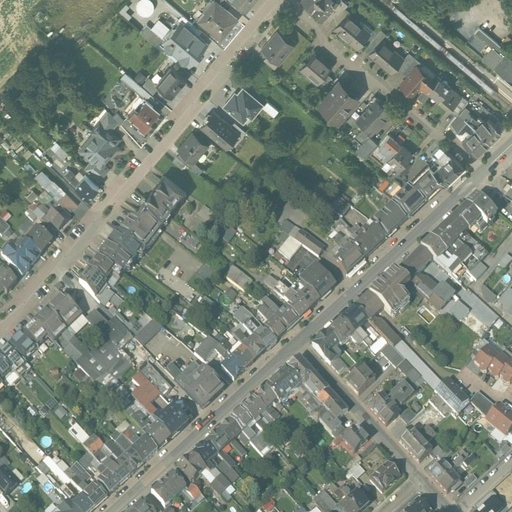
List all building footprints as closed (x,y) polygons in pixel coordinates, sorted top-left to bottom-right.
[(136,0),(134,10),(147,13),(150,0),(136,0)] [(230,0),(244,11),(253,0),(230,0)] [(302,0),(313,8),(319,0),(302,0)] [(319,0),(313,8),(311,10),(323,20),(330,12),(337,4),(334,1),(333,0),(319,0)] [(341,0),(340,0),(337,4),(330,12),(336,17),(345,7),(347,5),(341,0)] [(235,21),(214,3),(198,22),(219,40),(235,21)] [(345,7),(336,17),(341,21),(347,14),(348,14),(350,12),(345,7)] [(348,14),(347,14),(341,21),(334,29),(357,48),(368,35),(357,25),(358,23),(348,14)] [(191,25),(181,16),(176,22),(181,27),(182,26),(186,30),(187,30),(191,25)] [(165,47),(164,47),(169,51),(169,52),(188,68),(199,55),(196,53),(204,44),(187,30),(186,30),(182,26),(181,27),(165,47)] [(511,55),(510,54),(479,28),(475,33),(498,53),(489,64),(511,84),(511,55)] [(381,30),(372,40),(376,44),(380,40),(386,34),(381,30)] [(277,31),(261,50),(267,56),(277,64),(278,63),(275,61),(290,44),(293,46),(294,45),(277,31)] [(161,40),(153,32),(147,40),(166,55),(169,52),(169,51),(164,47),(165,47),(159,42),(161,40)] [(511,47),(511,41),(507,37),(500,45),(508,52),(511,47)] [(372,40),(364,50),(368,54),(374,47),(375,46),(376,44),(372,40)] [(380,40),(376,44),(375,46),(374,47),(368,54),(391,74),(396,68),(404,58),(392,48),(390,49),(380,40)] [(332,68),(313,52),(304,62),(305,63),(300,70),(302,68),(307,73),(308,72),(319,81),(320,82),(327,73),(332,68)] [(404,58),(396,68),(401,72),(415,58),(408,52),(404,58)] [(277,64),(267,56),(263,60),(274,69),(277,64)] [(415,58),(401,72),(406,76),(414,68),(415,68),(420,62),(415,58)] [(156,85),(155,85),(158,88),(170,98),(185,80),(170,68),(156,85)] [(406,76),(399,84),(411,95),(419,86),(424,90),(425,90),(431,82),(415,68),(414,68),(406,76)] [(327,73),(320,82),(319,81),(316,85),(322,91),(333,78),(327,73)] [(450,88),(436,76),(431,82),(425,90),(428,92),(434,98),(431,102),(435,105),(438,101),(445,94),(449,88),(450,88)] [(156,85),(148,79),(141,87),(151,96),(158,88),(155,85),(156,85)] [(337,82),(320,103),(339,119),(357,98),(337,82)] [(141,87),(136,83),(131,89),(145,101),(146,102),(151,96),(141,87)] [(449,88),(445,94),(438,101),(450,111),(461,98),(449,88)] [(242,90),(233,102),(231,100),(230,100),(229,100),(225,106),(243,121),(248,114),(246,113),(250,109),(255,112),(260,105),(242,90)] [(424,90),(417,99),(421,102),(427,96),(428,92),(425,90),(424,90)] [(481,105),(471,97),(467,102),(472,106),(477,110),(488,119),(494,124),(498,120),(481,105)] [(375,100),(365,110),(372,117),(382,108),(375,100)] [(146,102),(145,101),(137,111),(134,109),(127,116),(138,126),(137,128),(143,133),(151,123),(149,121),(158,111),(146,102)] [(277,110),(266,102),(262,107),(272,116),(277,110)] [(467,102),(458,113),(469,121),(479,129),(490,142),(501,132),(495,126),(495,125),(494,124),(488,119),(483,124),(468,110),(469,108),(470,108),(472,106),(467,102)] [(382,108),(372,117),(380,125),(390,115),(382,108)] [(372,117),(365,110),(356,119),(363,127),(372,117)] [(124,121),(116,113),(112,118),(117,123),(119,126),(124,121)] [(213,113),(201,126),(225,147),(236,134),(237,133),(230,127),(213,113)] [(458,113),(450,123),(458,131),(469,121),(458,113)] [(112,118),(108,114),(103,120),(113,128),(117,123),(112,118)] [(372,117),(363,127),(371,134),(380,125),(372,117)] [(103,120),(92,132),(95,135),(84,147),(84,156),(85,155),(86,157),(87,158),(89,158),(91,160),(91,164),(90,165),(93,168),(99,161),(102,164),(103,163),(116,148),(113,145),(118,139),(109,132),(113,128),(103,120)] [(469,121),(458,131),(455,133),(475,155),(490,142),(479,129),(469,121)] [(245,132),(234,122),(230,127),(237,133),(236,134),(240,138),(245,132)] [(363,127),(353,137),(360,144),(369,136),(371,134),(363,127)] [(206,146),(192,134),(179,150),(185,155),(191,160),(195,155),(195,156),(196,156),(197,156),(206,146)] [(389,134),(378,147),(386,153),(390,156),(400,144),(389,134)] [(369,136),(360,144),(354,150),(364,159),(369,153),(372,149),(377,144),(369,136)] [(447,152),(434,141),(430,145),(435,149),(431,154),(436,158),(438,156),(442,159),(447,152)] [(390,156),(387,159),(390,163),(398,169),(412,154),(400,144),(390,156)] [(378,154),(372,149),(369,153),(374,158),(378,154)] [(447,152),(442,159),(444,161),(438,168),(434,164),(430,168),(446,184),(464,167),(447,152)] [(374,158),(369,153),(364,159),(363,159),(380,174),(390,163),(387,159),(382,165),(378,162),(374,158)] [(386,153),(383,157),(381,155),(379,157),(381,159),(378,162),(382,165),(387,159),(390,156),(386,153)] [(191,160),(185,155),(181,160),(185,164),(192,169),(196,164),(191,160)] [(181,160),(176,156),(172,161),(181,169),(185,164),(181,160)] [(99,161),(93,168),(90,165),(85,170),(97,181),(109,169),(103,163),(102,164),(99,161)] [(428,165),(411,181),(413,183),(409,187),(409,188),(426,203),(446,184),(430,168),(428,165)] [(73,175),(66,168),(65,169),(67,172),(64,175),(75,186),(79,181),(73,176),(73,175)] [(98,187),(84,175),(79,181),(75,186),(89,198),(98,187)] [(164,176),(155,187),(156,187),(154,190),(153,189),(145,200),(167,217),(186,193),(164,176)] [(426,203),(409,188),(409,187),(398,178),(382,196),(393,205),(407,221),(426,203)] [(43,204),(51,195),(56,199),(61,193),(47,181),(34,196),(43,204)] [(507,182),(503,187),(506,190),(511,185),(507,182)] [(55,201),(78,221),(90,209),(84,204),(81,208),(63,192),(55,201)] [(339,200),(333,196),(325,207),(342,219),(350,208),(346,205),(339,200)] [(348,201),(342,196),(339,200),(346,205),(348,201)] [(482,203),(477,198),(466,208),(486,226),(487,226),(496,215),(490,210),(490,209),(483,203),(482,203)] [(167,217),(145,200),(137,211),(159,228),(160,229),(169,218),(167,217)] [(36,202),(32,206),(31,205),(30,206),(30,207),(27,210),(39,221),(44,216),(36,209),(40,205),(36,202)] [(393,205),(371,225),(385,241),(407,221),(393,205)] [(70,220),(57,207),(45,218),(58,231),(70,220)] [(466,208),(442,231),(456,243),(471,257),(478,249),(463,235),(466,231),(468,233),(474,227),(479,232),(481,232),(486,226),(466,208)] [(159,228),(138,212),(134,218),(155,233),(159,228)] [(133,216),(119,234),(142,251),(145,253),(158,236),(155,233),(134,218),(133,216)] [(9,229),(0,218),(0,236),(1,237),(9,229)] [(349,232),(339,221),(330,230),(339,236),(343,239),(349,245),(361,233),(355,227),(349,232)] [(361,233),(349,245),(363,261),(385,241),(371,225),(370,225),(361,233)] [(52,242),(36,229),(24,243),(40,256),(52,242)] [(324,250),(295,229),(288,238),(318,258),(324,250)] [(442,231),(431,241),(446,254),(452,247),(456,243),(442,231)] [(115,236),(109,243),(129,259),(133,262),(142,251),(119,234),(117,237),(115,236)] [(343,239),(339,236),(333,242),(338,248),(334,252),(336,254),(334,256),(337,259),(333,264),(346,278),(363,261),(349,245),(343,239)] [(446,254),(431,241),(423,248),(421,250),(432,261),(448,275),(451,278),(461,268),(453,260),(451,263),(449,262),(446,265),(441,260),(446,254)] [(23,242),(15,251),(9,246),(1,256),(22,277),(25,273),(26,273),(29,269),(31,266),(32,266),(35,262),(40,256),(24,243),(23,242)] [(129,259),(109,243),(99,256),(123,274),(128,268),(125,265),(129,259)] [(471,257),(456,243),(452,247),(453,249),(457,253),(456,254),(457,256),(453,260),(461,268),(465,272),(475,261),(471,257)] [(487,255),(478,249),(471,257),(475,261),(478,264),(479,264),(487,255)] [(426,281),(416,278),(432,261),(421,250),(397,275),(398,275),(416,292),(438,312),(453,296),(442,286),(438,291),(426,281)] [(506,255),(498,265),(504,270),(511,260),(506,255)] [(99,256),(89,269),(105,282),(112,273),(119,279),(123,274),(99,256)] [(478,264),(475,261),(465,272),(476,282),(486,271),(479,264),(478,264)] [(222,277),(244,292),(251,281),(229,266),(222,277)] [(335,288),(316,267),(300,283),(302,285),(319,303),(335,288)] [(105,282),(89,269),(79,283),(95,299),(106,283),(105,282)] [(16,283),(4,271),(0,275),(0,287),(4,292),(7,295),(16,283)] [(416,292),(398,275),(397,275),(394,272),(382,283),(396,298),(398,296),(404,290),(409,294),(410,294),(412,297),(416,292)] [(451,278),(448,275),(444,280),(456,290),(460,286),(456,282),(451,278)] [(288,292),(269,277),(263,284),(286,302),(293,296),(288,292)] [(469,285),(461,278),(456,282),(460,286),(464,290),(469,285)] [(511,280),(501,294),(504,297),(511,287),(511,280)] [(297,283),(288,292),(293,296),(298,300),(304,294),(299,288),(300,287),(297,283)] [(396,298),(382,283),(366,299),(380,313),(383,310),(391,318),(396,313),(398,315),(409,303),(404,296),(398,296),(396,298)] [(319,303),(302,285),(300,287),(299,288),(304,294),(298,300),(309,312),(319,303)] [(274,302),(271,298),(267,294),(264,298),(271,305),(274,302)] [(501,294),(495,300),(502,306),(507,299),(504,297),(501,294)] [(82,316),(62,296),(54,304),(55,305),(48,312),(47,310),(47,311),(64,329),(66,331),(82,316)] [(298,300),(293,296),(286,302),(290,307),(285,311),(297,324),(309,312),(298,300)] [(214,305),(205,298),(200,304),(210,311),(214,305)] [(380,313),(366,299),(354,309),(367,323),(377,333),(384,327),(381,323),(375,323),(373,321),(380,313)] [(488,329),(460,307),(453,315),(477,334),(475,337),(480,341),(488,329)] [(276,314),(271,308),(266,312),(272,318),(276,314)] [(251,316),(242,309),(232,318),(241,325),(243,328),(249,323),(254,319),(251,316)] [(354,309),(341,321),(356,337),(359,335),(357,332),(367,323),(354,309)] [(47,311),(46,311),(34,323),(48,337),(52,341),(59,334),(64,329),(47,311)] [(285,311),(279,317),(276,314),(272,318),(286,334),(297,324),(285,311)] [(95,313),(86,321),(99,334),(99,333),(108,325),(95,313)] [(286,334),(272,318),(265,323),(269,327),(265,330),(265,331),(276,343),(286,334)] [(104,339),(100,346),(90,355),(88,353),(82,358),(75,365),(134,425),(142,434),(145,431),(149,427),(138,416),(143,411),(132,399),(116,382),(132,367),(118,354),(133,339),(114,319),(108,325),(99,333),(104,339)] [(153,321),(134,339),(142,348),(162,328),(153,321)] [(328,333),(328,334),(340,346),(339,347),(340,348),(351,338),(353,340),(356,337),(341,321),(328,333)] [(48,337),(34,323),(23,334),(36,348),(37,348),(48,337)] [(265,330),(259,334),(249,323),(243,328),(254,340),(253,340),(266,353),(276,343),(265,331),(265,330)] [(411,355),(384,327),(377,333),(389,345),(405,362),(435,393),(441,386),(424,368),(423,369),(410,356),(411,355)] [(88,353),(72,337),(66,331),(64,329),(59,334),(82,358),(88,353)] [(243,339),(236,331),(234,333),(236,334),(233,337),(238,344),(243,339)] [(340,346),(328,334),(328,333),(312,347),(324,360),(330,355),(339,347),(340,346)] [(367,340),(361,333),(359,335),(356,337),(363,344),(367,340)] [(23,334),(9,347),(22,361),(36,348),(23,334)] [(363,344),(356,337),(353,340),(352,341),(359,348),(363,344)] [(253,340),(243,349),(256,362),(266,353),(253,340)] [(233,350),(225,341),(219,347),(221,348),(227,355),(233,350)] [(405,362),(389,345),(380,353),(396,370),(405,362)] [(22,361),(9,347),(0,355),(0,360),(11,372),(19,380),(26,374),(21,369),(26,365),(22,361)] [(221,348),(215,353),(222,360),(223,359),(227,355),(221,348)] [(243,349),(231,360),(244,373),(256,362),(243,349)] [(486,349),(475,364),(481,369),(480,371),(483,373),(486,373),(488,371),(498,359),(486,349)] [(231,360),(227,355),(223,359),(227,364),(221,369),(234,383),(244,373),(231,360)] [(345,371),(336,361),(330,355),(324,360),(339,376),(345,371)] [(498,359),(488,371),(492,374),(492,377),(495,379),(498,379),(500,377),(509,364),(499,356),(498,359)] [(0,360),(0,381),(11,372),(0,360)] [(177,360),(173,365),(181,372),(185,368),(177,360)] [(328,392),(300,361),(297,361),(288,370),(301,384),(308,392),(317,402),(328,392)] [(509,364),(500,377),(504,380),(504,383),(507,385),(509,385),(511,382),(511,381),(511,362),(509,364)] [(194,364),(175,382),(183,391),(202,373),(194,364)] [(362,369),(346,384),(358,397),(375,382),(362,369)] [(288,370),(266,390),(277,402),(279,404),(301,384),(288,370)] [(202,373),(183,391),(202,411),(223,391),(212,380),(211,381),(203,373),(202,373)] [(469,402),(447,381),(443,385),(441,386),(435,393),(456,415),(469,402)] [(148,383),(132,399),(143,411),(153,422),(158,426),(163,421),(146,403),(154,395),(156,398),(159,395),(148,383)] [(403,384),(390,396),(390,398),(388,400),(390,402),(389,403),(391,406),(409,390),(403,384)] [(277,402),(266,390),(254,401),(265,413),(270,408),(277,402)] [(409,390),(391,406),(393,408),(395,407),(397,409),(399,407),(401,408),(414,396),(409,390)] [(317,402),(308,392),(303,396),(303,399),(310,407),(308,408),(313,413),(306,419),(311,424),(314,421),(317,425),(328,415),(329,414),(317,402)] [(347,413),(328,392),(317,402),(329,414),(328,415),(336,423),(347,413)] [(483,397),(478,393),(470,403),(474,407),(483,397)] [(382,396),(368,409),(377,419),(391,406),(389,403),(382,396)] [(483,397),(474,407),(479,411),(487,401),(483,397)] [(265,413),(254,401),(242,411),(253,424),(259,419),(261,416),(265,413)] [(487,401),(479,411),(483,416),(492,405),(487,401)] [(414,403),(408,410),(415,417),(422,410),(414,403)] [(492,405),(483,416),(487,420),(496,409),(492,405)] [(391,406),(377,419),(386,428),(399,415),(393,408),(391,406)] [(487,420),(485,422),(495,430),(507,415),(503,412),(503,409),(500,407),(497,407),(487,420)] [(270,408),(265,413),(274,423),(280,418),(278,417),(280,415),(278,413),(277,415),(270,408)] [(408,410),(400,418),(406,426),(415,418),(408,410)] [(163,421),(158,426),(172,440),(187,425),(174,411),(163,421)] [(253,424),(242,411),(230,422),(241,435),(245,431),(253,424)] [(274,423),(265,413),(261,416),(263,419),(270,427),(274,423)] [(507,415),(495,430),(505,438),(508,435),(511,430),(511,416),(510,415),(507,415)] [(274,435),(259,419),(253,424),(262,433),(266,437),(267,439),(270,435),(272,437),(274,435)] [(172,440),(158,426),(153,422),(150,425),(154,430),(149,435),(145,431),(142,434),(159,452),(172,440)] [(241,435),(230,422),(218,433),(230,445),(234,441),(241,435)] [(66,431),(77,444),(85,436),(74,424),(66,431)] [(134,425),(127,432),(138,443),(139,446),(134,450),(147,463),(159,452),(142,434),(134,425)] [(428,428),(420,435),(424,439),(431,432),(428,428)] [(356,430),(343,442),(354,454),(368,442),(356,430)] [(411,430),(398,442),(408,453),(421,441),(411,430)] [(259,444),(248,432),(246,433),(245,431),(241,435),(252,446),(255,444),(257,445),(259,444)] [(117,432),(111,439),(115,443),(122,437),(117,432)] [(127,432),(122,437),(134,450),(139,446),(138,443),(127,432)] [(431,432),(424,439),(428,443),(435,437),(431,432)] [(230,445),(218,433),(206,444),(218,456),(222,452),(230,445)] [(262,433),(257,437),(261,441),(266,437),(262,433)] [(94,438),(83,448),(96,462),(102,456),(99,452),(103,448),(94,438)] [(124,459),(108,441),(106,444),(107,445),(104,448),(119,464),(131,477),(147,463),(134,450),(124,459)] [(248,457),(234,441),(230,445),(242,459),(244,457),(245,459),(248,457)] [(421,441),(408,453),(419,464),(431,453),(421,441)] [(206,444),(192,456),(204,469),(209,464),(218,456),(206,444)] [(446,448),(442,452),(436,458),(441,463),(451,454),(446,448)] [(237,468),(222,452),(218,456),(225,464),(231,471),(233,469),(235,470),(237,468)] [(50,459),(46,456),(35,468),(41,473),(35,480),(42,487),(49,480),(43,475),(48,470),(57,478),(67,467),(53,455),(50,459)] [(131,477),(119,464),(114,468),(102,456),(96,462),(107,474),(120,487),(131,477)] [(192,456),(177,470),(191,485),(206,471),(204,469),(192,456)] [(4,459),(0,462),(0,473),(5,469),(9,465),(4,459)] [(458,460),(452,465),(456,470),(462,464),(458,460)] [(107,474),(96,462),(93,465),(91,463),(89,465),(100,477),(104,478),(107,474)] [(86,464),(81,469),(84,473),(89,468),(86,464)] [(229,487),(209,464),(204,469),(216,482),(225,492),(229,487)] [(225,464),(218,470),(224,477),(231,471),(225,464)] [(387,464),(370,480),(382,494),(399,478),(387,464)] [(440,467),(438,464),(433,469),(435,471),(430,476),(438,486),(451,474),(443,464),(440,467)] [(462,464),(456,470),(461,475),(467,470),(462,464)] [(0,473),(0,490),(6,497),(18,486),(11,479),(11,476),(5,469),(0,473)] [(120,487),(107,474),(104,478),(98,483),(110,496),(120,487)] [(173,474),(162,484),(175,498),(186,488),(173,474)] [(451,474),(438,486),(447,495),(452,490),(455,492),(462,485),(451,474)] [(84,485),(75,475),(72,477),(74,479),(71,482),(84,496),(88,492),(86,489),(83,486),(84,485)] [(235,475),(228,481),(232,485),(239,479),(235,475)] [(225,492),(216,482),(210,487),(219,497),(225,492)] [(75,499),(63,487),(62,488),(63,490),(62,491),(56,484),(53,487),(70,504),(75,499)] [(175,498),(162,484),(152,494),(165,508),(175,498)] [(106,500),(94,486),(88,492),(84,496),(97,509),(106,500)] [(193,487),(186,493),(194,501),(201,495),(193,487)] [(348,493),(343,487),(338,491),(344,497),(348,493)] [(338,491),(334,495),(339,501),(344,497),(338,491)] [(478,511),(491,500),(492,501),(496,497),(492,492),(474,508),(477,511),(478,511)] [(335,507),(322,493),(317,497),(330,511),(335,507)] [(359,496),(357,493),(348,502),(357,511),(361,511),(369,506),(363,500),(366,498),(361,494),(359,496)] [(72,507),(77,511),(93,511),(97,509),(84,496),(72,507)] [(26,497),(16,506),(21,511),(30,503),(26,497)] [(329,511),(330,511),(317,497),(312,502),(321,511),(329,511)] [(430,511),(419,500),(405,511),(430,511)] [(492,501),(491,500),(478,511),(498,511),(500,510),(492,501)] [(151,511),(143,502),(132,511),(131,511),(151,511)] [(222,508),(225,511),(237,511),(228,502),(222,508)] [(357,511),(348,502),(338,510),(340,511),(357,511)]
